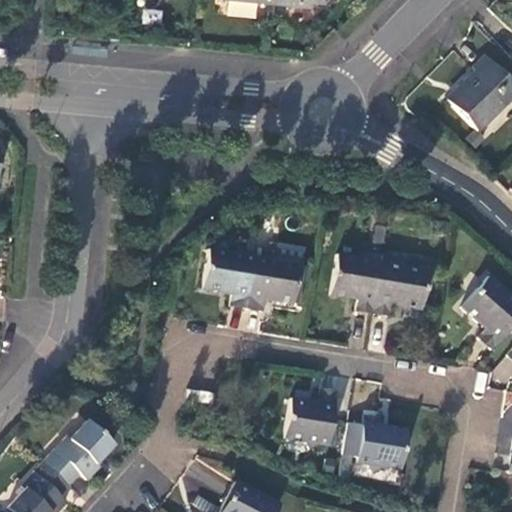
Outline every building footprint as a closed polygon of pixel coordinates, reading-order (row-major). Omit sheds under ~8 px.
[(511,97),(511,87),(483,58),(471,70),(474,73),(445,101),(477,133),(511,97)] [(384,245),(386,227),(374,226),(372,244),(384,245)] [(281,246),(272,252),(279,262),(298,265),(302,265),(305,249),(281,246)] [(230,306),(245,309),(254,257),(243,255),(238,247),(230,253),(207,250),(200,289),(231,294),(230,306)] [(254,257),(245,309),(264,313),(266,300),(292,305),(292,302),(298,265),(279,262),(272,252),(263,258),(254,257)] [(355,312),(372,315),(380,262),(371,259),(366,252),(355,257),(336,254),(330,294),(357,299),(355,312)] [(380,262),(372,315),(389,318),(391,304),(421,309),(427,269),(405,267),(400,257),(382,255),(380,262)] [(298,265),(292,302),(299,303),(305,267),(298,265)] [(489,351),(511,325),(511,293),(506,295),(487,277),(461,307),(485,330),(477,340),(489,351)] [(102,362),(116,347),(106,339),(93,353),(102,362)] [(327,444),(336,391),(319,389),(315,404),(289,400),(283,437),(303,440),(309,450),(319,443),(327,444)] [(347,422),(341,454),(355,457),(355,462),(365,465),(372,474),(382,466),(400,469),(406,431),(380,425),(381,413),(364,411),(361,425),(347,422)] [(43,463),(68,485),(78,475),(86,481),(98,468),(95,465),(112,445),(86,421),(70,442),(66,438),(43,463)] [(58,497),(68,485),(43,463),(22,487),(25,490),(7,510),(9,511),(56,511),(65,503),(58,497)] [(275,511),(279,506),(235,482),(220,510),(198,496),(193,504),(200,510),(203,511),(275,511)]
